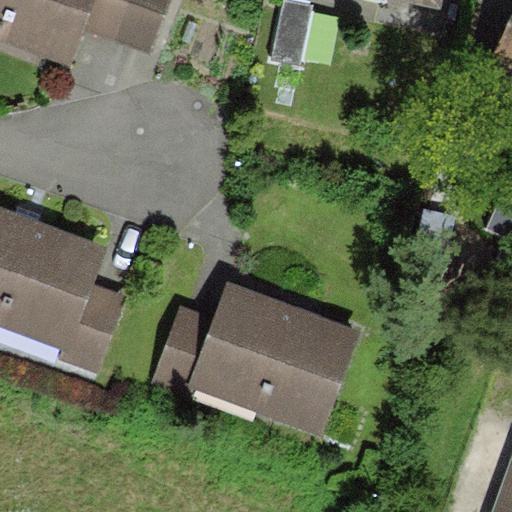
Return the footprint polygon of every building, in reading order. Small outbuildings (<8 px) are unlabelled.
[(0,0),(0,41),(72,69),(85,33),(152,57),(173,0),(0,0)] [(312,5),(283,0),(273,61),(302,66),(312,5)] [(388,0),(443,11),(445,0),(388,0)] [(340,9),(312,5),(302,66),(329,70),(340,9)] [(511,31),(488,88),(511,98),(511,31)] [(100,372),(126,298),(98,287),(110,252),(26,222),(0,212),(0,324),(69,349),(65,360),(100,372)] [(318,435),(356,336),(303,316),(228,287),(216,319),(185,307),(157,381),(190,393),(193,387),(318,435)] [(511,511),(511,472),(497,511),(511,511)]
